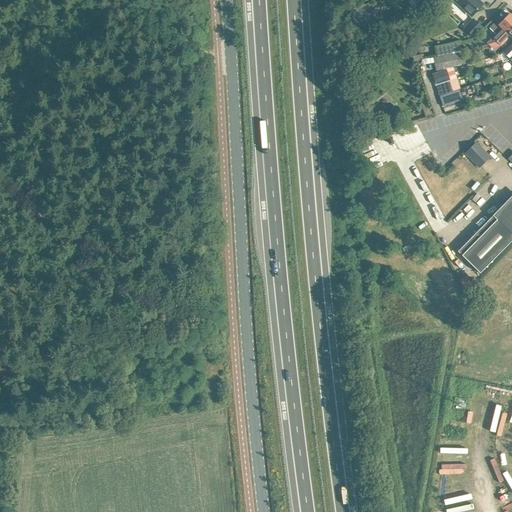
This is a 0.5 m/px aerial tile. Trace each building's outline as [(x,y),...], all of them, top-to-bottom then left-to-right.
[(475,0),(455,0),(471,16),(481,5),(475,0)] [(368,5),(350,10),(355,28),(373,23),(368,5)] [(496,20),(489,28),(495,34),(486,43),(491,49),(511,26),(511,16),(509,14),(499,23),(496,20)] [(473,20),(465,29),(473,37),(482,28),(473,20)] [(511,40),(511,26),(491,49),(495,52),(501,46),(501,47),(510,38),(511,40)] [(511,43),(503,53),(510,60),(511,58),(511,43)] [(434,57),(453,54),(451,44),(432,49),(434,57)] [(467,64),(464,52),(434,58),(437,70),(467,64)] [(450,80),(447,70),(435,73),(432,74),(436,85),(450,80)] [(455,78),(450,80),(436,85),(439,97),(466,87),(453,92),(451,87),(457,85),(455,78)] [(470,98),(466,87),(439,97),(443,107),(460,101),(470,98)] [(479,165),(488,156),(476,143),(475,142),(465,153),(479,165)] [(511,240),(511,195),(458,251),(480,273),(511,240)]
